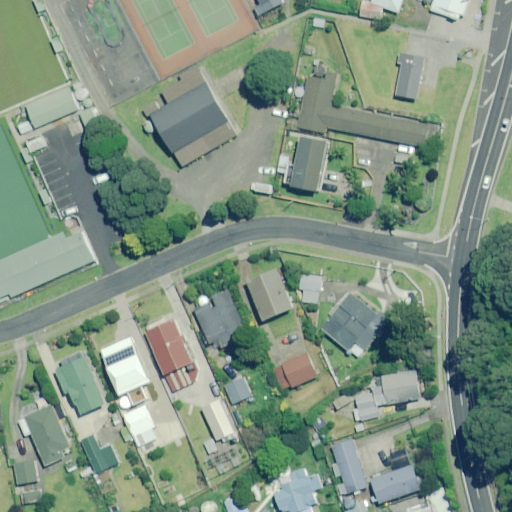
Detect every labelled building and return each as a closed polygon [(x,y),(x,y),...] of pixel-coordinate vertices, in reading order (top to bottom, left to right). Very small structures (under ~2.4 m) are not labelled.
[(257,0),(264,13),(285,3),(283,0),(257,0)] [(404,0),(373,0),(372,3),(364,0),(360,13),(381,20),(385,7),(401,12),(404,0)] [(432,0),(430,10),(459,19),(461,14),(466,15),(471,0),(432,0)] [(330,18),(315,15),(312,28),(327,31),(330,18)] [(427,57),(401,52),(399,62),(402,63),(396,95),(419,99),(427,57)] [(130,102),(165,157),(220,122),(185,67),(130,102)] [(339,74),(312,69),(300,127),(327,132),(328,127),(426,148),(430,125),(332,105),(339,74)] [(30,120),(34,128),(80,109),(70,87),(25,106),(30,120)] [(92,107),(80,112),(87,130),(99,124),(92,107)] [(34,128),(30,120),(19,125),(23,133),(34,128)] [(44,135),(26,142),(31,154),(49,147),(44,135)] [(329,143),(302,137),(293,186),(320,191),(329,143)] [(75,227),(0,259),(0,299),(90,262),(75,227)] [(296,307),(279,268),(248,282),(264,321),(296,307)] [(323,278),(305,275),(301,301),(319,304),(323,278)] [(247,328),(229,290),(209,299),(212,305),(198,312),(212,342),(219,338),(223,347),(239,339),(237,333),(247,328)] [(390,321),(352,292),(323,328),(361,358),(390,321)] [(145,333),(165,375),(173,393),(203,378),(201,373),(175,319),(145,333)] [(120,396),(132,391),(138,404),(151,398),(145,385),(153,382),(133,336),(100,351),(120,396)] [(320,376),(309,352),(274,367),(285,392),(320,376)] [(108,403),(87,355),(63,365),(72,386),(69,387),(81,415),(108,403)] [(422,398),(418,371),(373,378),(375,393),(356,396),(360,420),(380,417),(378,405),(422,398)] [(253,396),(245,378),(226,386),(234,404),(253,396)] [(354,400),(350,392),(332,402),(336,410),(354,400)] [(236,432),(221,400),(203,408),(218,440),(236,432)] [(157,427),(148,404),(126,414),(135,436),(157,427)] [(64,405),(56,408),(54,405),(26,416),(19,420),(26,436),(33,433),(47,466),(66,458),(64,453),(73,450),(60,419),(68,416),(64,405)] [(102,449),(96,435),(82,441),(97,473),(121,462),(112,444),(102,449)] [(220,450),(213,435),(204,440),(211,455),(220,450)] [(369,486),(353,439),(333,445),(346,482),(339,484),(343,495),(369,486)] [(398,473),(373,480),(380,504),(422,492),(409,446),(391,451),(398,473)] [(39,481),(35,460),(14,464),(18,485),(39,481)] [(309,477),(306,468),(280,477),(284,490),(275,493),(281,511),(313,511),(311,505),(318,503),(314,491),(324,488),(319,473),(309,477)] [(43,501),(42,490),(22,493),(23,504),(43,501)] [(225,499),(229,511),(250,511),(248,506),(240,509),(235,496),(225,499)] [(435,511),(430,496),(397,507),(398,511),(435,511)] [(366,511),(369,511),(365,501),(355,504),(358,511),(366,511)]
